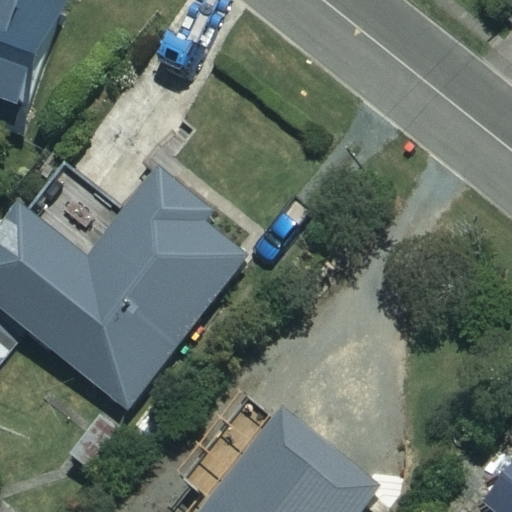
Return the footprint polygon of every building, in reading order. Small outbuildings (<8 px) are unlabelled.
[(71,9),(44,0),(0,0),(0,106),(33,118),(71,9)] [(25,211),(0,243),(0,370),(30,333),(131,413),(263,245),(171,173),(97,268),(25,211)] [(140,446),(109,419),(75,458),(106,485),(140,446)] [(368,511),(385,491),(294,421),(224,511),(368,511)] [(511,511),(511,496),(498,511),(511,511)]
